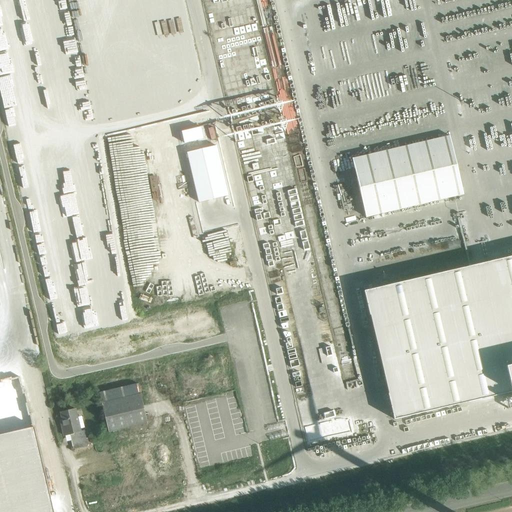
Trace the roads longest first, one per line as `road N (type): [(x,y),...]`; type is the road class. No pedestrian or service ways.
road 1 (unknown): [(193,0),(309,464)]
road 2 (unknown): [(283,0),(388,447)]
road 3 (unknown): [(102,511),(309,464)]
road 4 (unknown): [(32,339),(73,511)]
road 5 (unknown): [(0,216),(32,339)]
road 6 (unknown): [(388,447),(511,418)]
